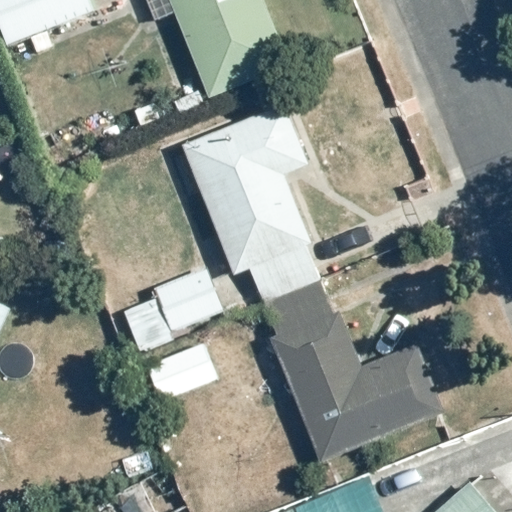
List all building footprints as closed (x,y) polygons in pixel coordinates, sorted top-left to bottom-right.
[(92,12),(87,0),(0,0),(0,29),(6,45),(92,12)] [(308,0),(194,0),(208,39),(310,3),(308,0)] [(292,48),(188,86),(246,245),(350,208),(292,48)] [(276,240),(331,400),(446,361),(390,201),(276,240)] [(0,227),(0,303),(27,239),(0,227)] [(223,312),(204,267),(118,303),(137,348),(223,312)] [(220,380),(205,342),(145,365),(160,403),(220,380)] [(412,454),(371,511),(476,511),(482,503),(412,454)]
